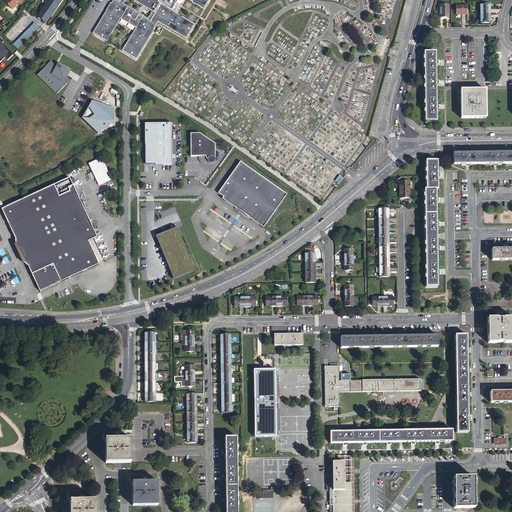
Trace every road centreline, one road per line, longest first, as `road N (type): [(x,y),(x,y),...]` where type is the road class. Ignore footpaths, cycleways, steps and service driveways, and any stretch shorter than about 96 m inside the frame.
road 1 (residential): [(205,511),(207,328),(329,319)]
road 2 (tertiary): [(327,216),(215,288),(129,314)]
road 3 (tertiary): [(32,483),(118,402),(129,376),(129,314)]
road 4 (residential): [(127,193),(128,90),(46,38)]
road 5 (tertiary): [(427,0),(399,104),(407,147)]
road 6 (residential): [(478,465),(476,316)]
road 7 (tertiary): [(129,314),(0,321)]
road 8 (residential): [(129,314),(127,193)]
